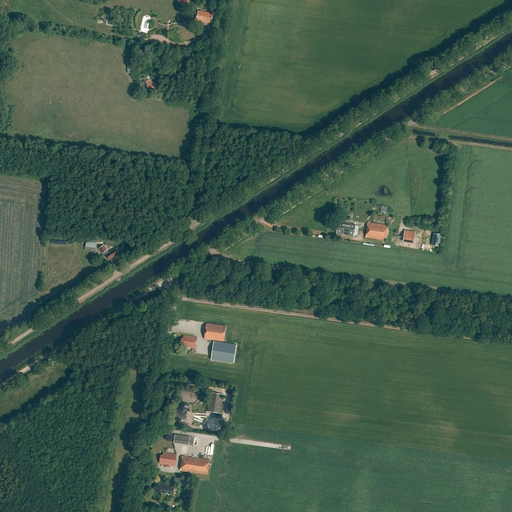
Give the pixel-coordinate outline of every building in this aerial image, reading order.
[(198,11),(196,21),(211,24),(212,14),(198,11)] [(182,57),(182,65),(190,66),(190,58),(182,57)] [(147,81),(145,90),(155,91),(157,82),(147,81)] [(345,235),(354,237),(355,225),(344,223),(343,226),(338,225),(338,221),(336,234),(342,235),(343,234),(345,235)] [(384,241),(386,226),(367,223),(365,238),(384,241)] [(414,234),(404,232),(402,241),(412,243),(414,234)] [(439,246),(441,234),(433,233),(431,245),(439,246)] [(103,241),(99,244),(101,246),(98,248),(102,253),(104,251),(110,260),(118,255),(118,254),(121,252),(118,247),(115,250),(114,249),(109,253),(104,245),(105,244),(103,241)] [(225,326),(206,323),(203,339),(223,342),(225,326)] [(181,339),(180,346),(183,347),(183,348),(187,349),(188,348),(195,349),(197,338),(183,336),(183,339),(181,339)] [(237,345),(214,342),(211,360),(234,363),(237,345)] [(209,392),(206,411),(220,414),(223,395),(209,392)] [(186,420),(187,412),(189,412),(190,409),(188,409),(189,405),(182,403),(181,409),(182,409),(181,410),(176,409),(174,415),(179,417),(179,418),(186,420)] [(209,427),(211,417),(194,414),(192,424),(209,427)] [(173,443),(192,445),(194,437),(174,434),(173,443)] [(166,466),(165,468),(168,469),(169,466),(175,467),(177,455),(163,453),(162,457),(160,456),(159,463),(162,464),(161,464),(164,465),(166,466)] [(182,456),(180,471),(207,475),(209,460),(182,456)] [(153,490),(155,490),(155,492),(172,495),(174,486),(154,483),(153,490)]
